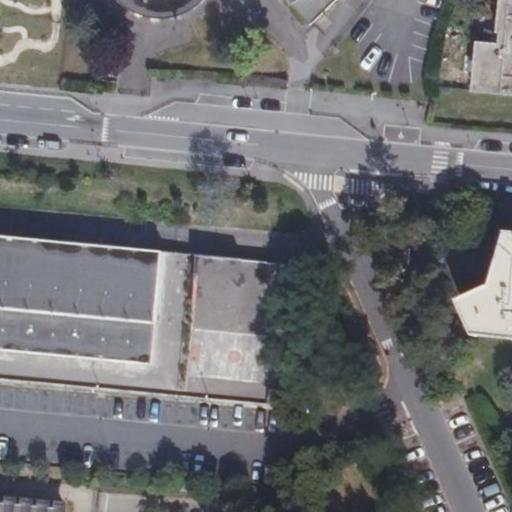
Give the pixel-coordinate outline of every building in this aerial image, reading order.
[(114,0),(119,5),(130,10),(151,14),(171,11),(189,1),(189,0),(114,0)] [(285,0),(303,19),(322,0),(285,0)] [(511,0),(491,0),(489,28),(466,26),(462,86),(511,89),(511,0)] [(487,273),(451,290),(468,326),(511,330),(511,220),(502,219),(487,272),(487,273)] [(159,238),(0,224),(0,336),(149,349),(159,238)] [(63,511),(64,507),(0,501),(0,511),(63,511)]
